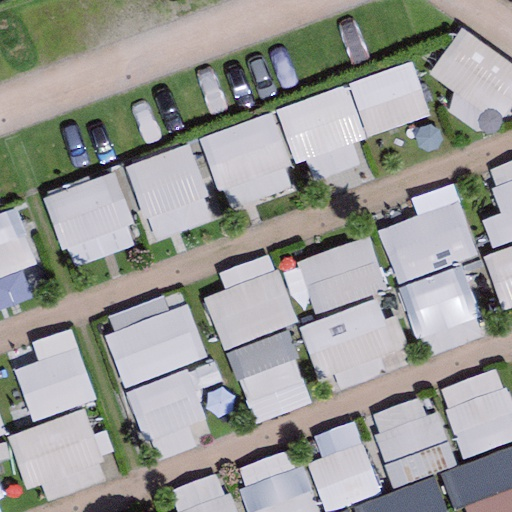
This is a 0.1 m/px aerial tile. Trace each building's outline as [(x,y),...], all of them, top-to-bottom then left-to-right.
[(511,56),(471,26),(436,74),(506,126),(511,117),(511,56)] [(421,63),(212,127),(232,192),(442,128),(421,63)] [(136,157),(156,238),(232,219),(213,139),(136,157)] [(511,162),(497,167),(511,212),(486,221),(511,300),(511,162)] [(123,168),(52,195),(80,267),(151,240),(123,168)] [(435,356),(494,334),(466,260),(485,254),(464,199),(387,227),(435,356)] [(26,204),(0,213),(0,276),(46,261),(26,204)] [(376,234),(304,258),(322,312),(394,288),(376,234)] [(289,326),(306,319),(279,256),(207,287),(265,423),(320,399),(289,326)] [(309,328),(341,394),(414,359),(382,293),(309,328)] [(119,326),(155,455),(218,438),(196,360),(213,356),(199,304),(119,326)] [(41,419),(104,397),(81,333),(19,355),(41,419)] [(449,385),(473,464),(368,496),(373,511),(511,511),(511,380),(508,367),(449,385)] [(0,434),(12,432),(0,383),(0,434)] [(413,475),(459,442),(422,391),(376,424),(413,475)] [(95,407),(21,430),(42,496),(116,473),(95,407)] [(372,444),(318,456),(328,503),(383,490),(372,444)] [(263,511),(348,511),(346,507),(334,511),(325,511),(303,453),(249,474),(263,511)] [(0,511),(18,511),(0,468),(0,511)] [(184,511),(250,511),(240,472),(178,488),(184,511)]
